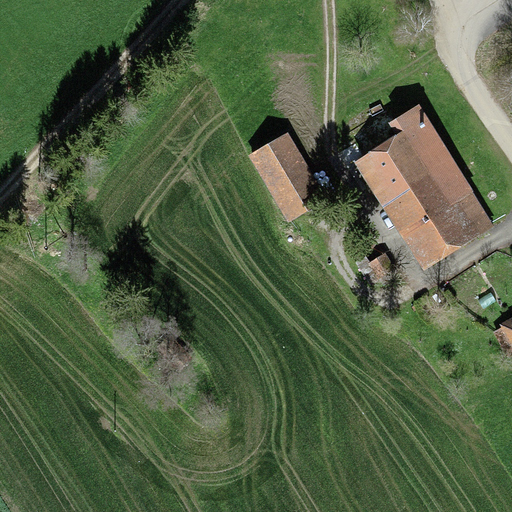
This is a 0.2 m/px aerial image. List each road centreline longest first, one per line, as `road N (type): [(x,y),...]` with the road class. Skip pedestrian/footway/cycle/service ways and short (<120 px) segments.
road 1 (track): [(0,213),(194,0)]
road 2 (track): [(441,0),(511,131)]
